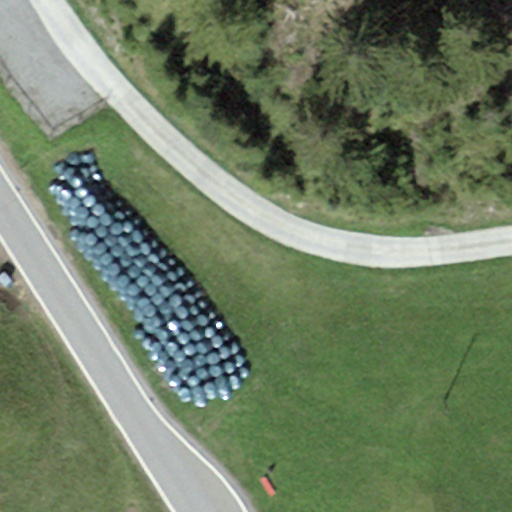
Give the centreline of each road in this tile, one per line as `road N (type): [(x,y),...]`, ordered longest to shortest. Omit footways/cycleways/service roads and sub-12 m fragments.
road 1 (track): [(49,0),(119,95),(189,162),(293,232),(389,253),(511,242)]
road 2 (tertiary): [(0,201),(197,511)]
